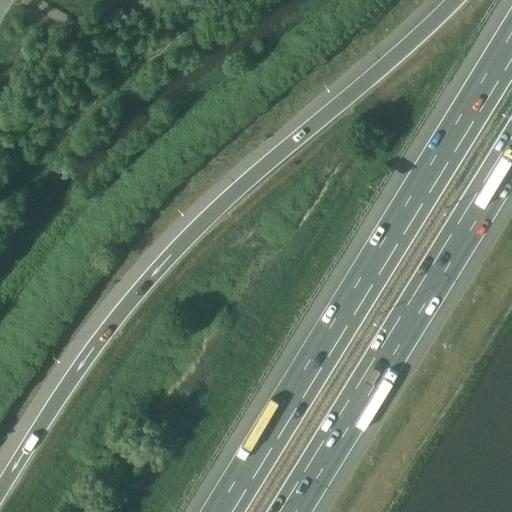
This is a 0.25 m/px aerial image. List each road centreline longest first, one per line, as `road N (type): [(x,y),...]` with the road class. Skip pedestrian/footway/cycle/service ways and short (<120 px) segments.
road 1 (motorway): [(452,0),(229,198),(130,298),(0,491)]
road 2 (motorway): [(511,33),(220,511)]
road 3 (motorway): [(286,511),(511,147)]
